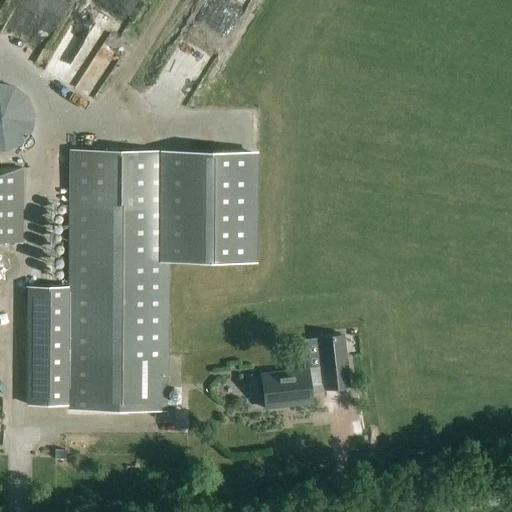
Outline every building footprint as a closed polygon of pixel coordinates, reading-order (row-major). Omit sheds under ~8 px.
[(31,0),(4,52),(40,71),(75,5),(73,4),(74,0),(31,0)] [(169,136),(242,0),(203,0),(158,86),(159,87),(141,121),(169,136)] [(0,152),(3,153),(8,152),(13,151),(17,149),(21,146),(24,143),(28,140),(30,136),(32,132),(34,128),(35,123),(35,118),(35,114),(34,109),(32,105),(30,101),(28,97),(24,94),(21,91),(17,88),(13,86),(8,85),(3,84),(0,84),(0,152)] [(132,98),(147,106),(152,98),(137,90),(132,98)] [(166,261),(167,154),(70,153),(70,288),(69,402),(166,402),(166,261)] [(167,154),(166,261),(251,262),(252,154),(171,154),(167,154)] [(0,242),(23,243),(25,168),(0,167),(0,242)] [(69,402),(70,288),(30,288),(29,401),(69,402)] [(324,389),(346,386),(340,334),(318,336),(322,368),(307,370),(307,369),(262,374),(266,410),(311,404),(309,387),(324,385),(324,389)] [(248,412),(258,411),(256,382),(232,384),(234,400),(247,399),(248,412)] [(158,429),(157,440),(182,443),(183,431),(158,429)] [(37,447),(61,440),(58,431),(34,438),(37,447)] [(89,446),(89,435),(67,435),(67,446),(89,446)] [(65,452),(53,452),(53,462),(65,462),(65,452)]
